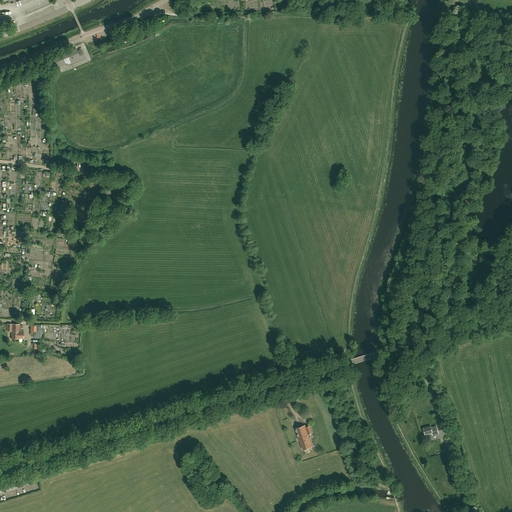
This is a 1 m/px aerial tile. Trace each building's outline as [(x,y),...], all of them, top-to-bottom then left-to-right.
[(54,68),(56,67),(67,63),(68,66),(83,60),(82,57),(84,56),(81,50),(76,52),(75,49),(51,59),(54,68)] [(23,332),(19,332),(19,326),(19,324),(12,324),(7,324),(7,331),(12,331),(11,339),(19,339),(19,338),(23,339),(23,332)] [(311,446),(307,434),(311,433),(309,426),(304,427),(304,425),(294,429),(298,440),(302,449),(311,446)] [(433,435),(439,434),(436,426),(431,428),(431,426),(424,428),(425,435),(432,433),(433,435)] [(445,439),(446,443),(448,450),(453,449),(450,442),(449,438),(445,439)]
